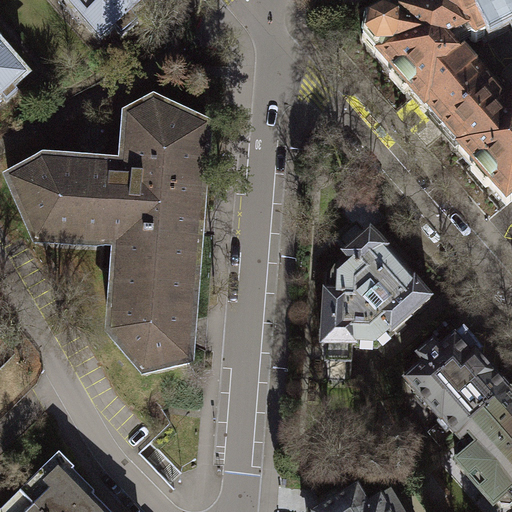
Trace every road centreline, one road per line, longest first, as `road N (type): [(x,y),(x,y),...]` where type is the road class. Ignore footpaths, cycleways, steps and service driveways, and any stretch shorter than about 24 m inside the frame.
road 1 (residential): [(235,511),(265,120),(278,64)]
road 2 (residential): [(278,64),(335,109),(511,303)]
road 3 (residential): [(162,511),(107,455),(0,267)]
road 4 (primary): [(175,511),(0,327)]
